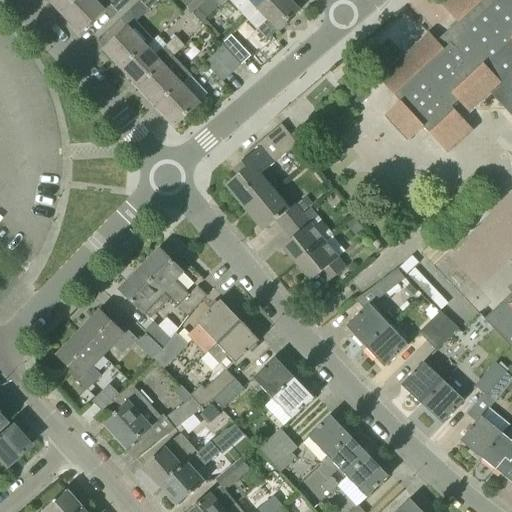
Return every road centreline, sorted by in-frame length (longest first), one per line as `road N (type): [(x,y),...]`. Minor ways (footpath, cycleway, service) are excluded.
road 1 (residential): [(477,511),(399,443),(170,180)]
road 2 (residential): [(170,180),(352,20)]
road 3 (residential): [(0,350),(170,180)]
road 4 (residential): [(170,180),(11,0)]
